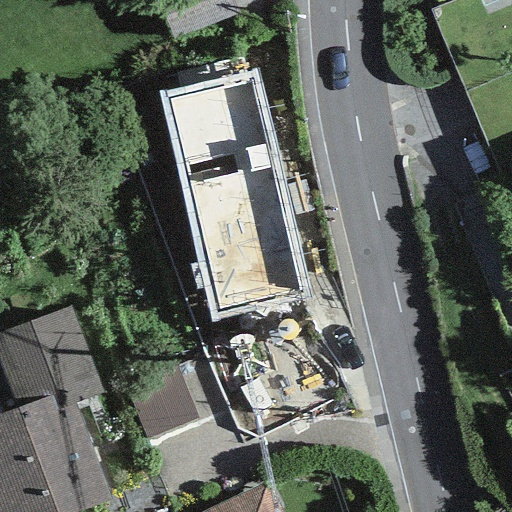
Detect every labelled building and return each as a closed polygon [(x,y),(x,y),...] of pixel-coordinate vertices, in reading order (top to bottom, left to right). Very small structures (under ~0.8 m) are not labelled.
[(163,0),(176,38),(240,17),(234,0),(163,0)] [(511,0),(478,0),(483,10),(504,0),(511,0)] [(247,94),(171,131),(220,233),(241,223),(297,196),(247,94)] [(0,366),(17,416),(0,422),(0,511),(90,511),(111,505),(75,409),(105,399),(71,312),(0,338),(0,366)] [(174,368),(124,389),(146,442),(197,421),(174,368)] [(279,511),(267,485),(212,511),(279,511)]
